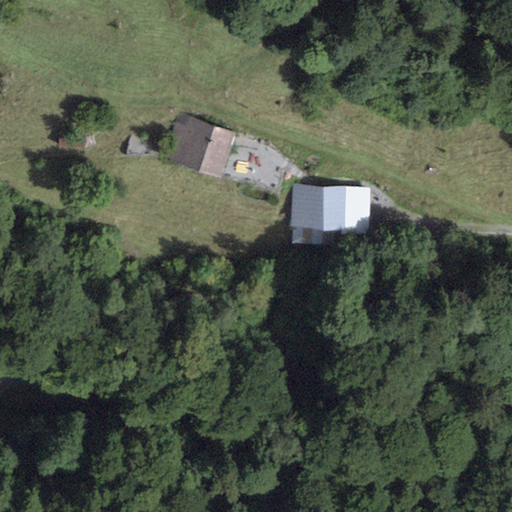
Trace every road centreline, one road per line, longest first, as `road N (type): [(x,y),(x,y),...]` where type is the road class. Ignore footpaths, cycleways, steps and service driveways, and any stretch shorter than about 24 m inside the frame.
road 1 (track): [(511,226),(366,161),(194,103),(99,97),(39,79),(0,50)]
road 2 (unclassified): [(511,424),(376,446),(40,373),(0,384)]
road 3 (unclassified): [(0,444),(41,462),(131,466),(221,511)]
